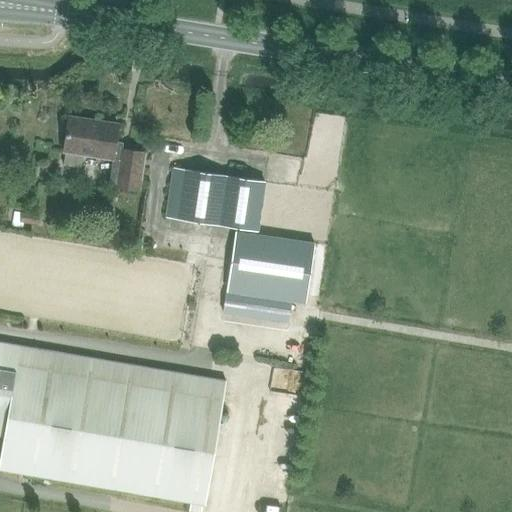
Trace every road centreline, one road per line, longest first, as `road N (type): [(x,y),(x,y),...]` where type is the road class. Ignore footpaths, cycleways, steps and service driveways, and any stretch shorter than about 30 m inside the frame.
road 1 (unknown): [(0,314),(225,363),(239,422),(219,478),(195,491),(75,481),(0,462)]
road 2 (tertiary): [(3,5),(511,86)]
